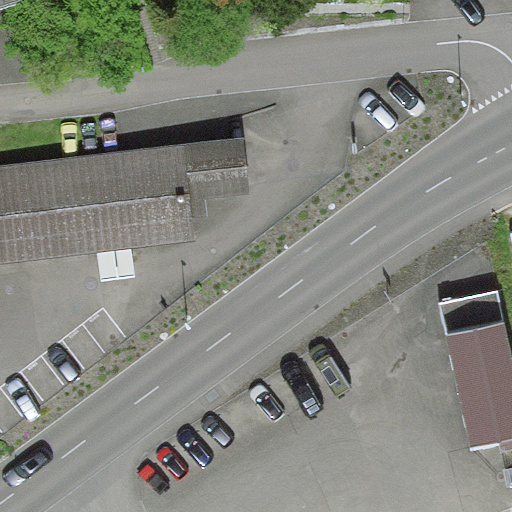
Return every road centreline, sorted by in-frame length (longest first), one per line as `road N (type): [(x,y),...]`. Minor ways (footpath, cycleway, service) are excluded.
road 1 (tertiary): [(0,501),(362,232),(511,141)]
road 2 (residential): [(511,59),(481,42),(430,43),(0,105)]
